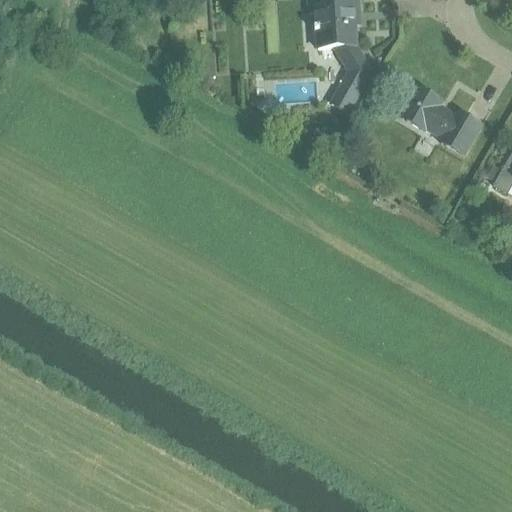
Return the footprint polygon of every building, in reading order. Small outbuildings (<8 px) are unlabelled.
[(350,116),(372,73),(356,48),(353,12),(360,12),(359,0),(309,0),(310,15),(316,14),(318,51),(334,50),(349,73),(332,107),(350,116)] [(319,103),(318,84),(285,85),(286,104),(319,103)] [(463,158),(481,128),(459,116),(456,119),(438,109),(441,103),(419,90),(401,120),(424,133),(426,130),(444,140),(441,145),(463,158)] [(511,156),(493,188),(509,197),(511,198),(511,156)] [(487,166),(480,177),(491,183),(498,172),(487,166)]
